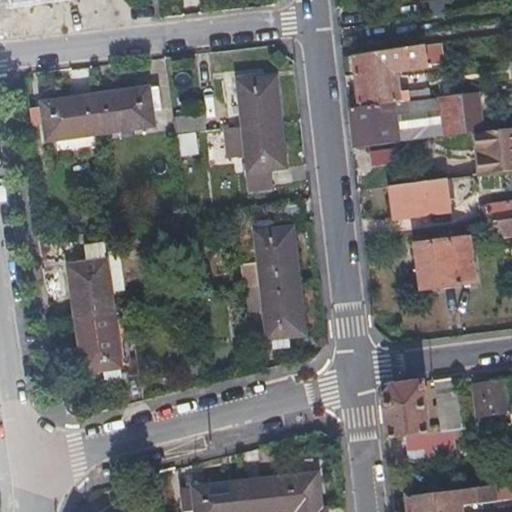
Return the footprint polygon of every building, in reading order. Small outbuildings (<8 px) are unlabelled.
[(423,43),(426,63),(444,60),(440,41),(423,43)] [(362,106),(396,101),(431,96),(431,89),(419,90),(418,86),(404,88),(402,70),(427,65),(426,63),(423,43),(355,55),(362,106)] [(239,126),(277,121),(271,78),(234,82),(239,126)] [(446,134),(466,131),(486,128),(479,89),(440,95),(446,134)] [(97,134),(123,130),(149,127),(149,117),(159,116),(156,90),(92,97),(97,134)] [(402,140),(446,134),(440,95),(431,96),(396,101),(402,140)] [(45,140),(97,134),(92,97),(39,103),(45,140)] [(402,140),(396,101),(362,106),(351,107),(355,147),(402,140)] [(200,130),(199,122),(198,113),(172,116),(175,134),(200,130)] [(277,121),(239,126),(226,127),(229,155),(243,154),(245,170),(282,166),(277,121)] [(511,124),(475,130),(481,172),(511,167),(511,124)] [(390,184),(392,200),(394,216),(451,209),(446,176),(390,184)] [(511,217),(511,200),(487,204),(489,220),(496,219),(511,217)] [(498,235),(511,233),(511,217),(496,219),(498,235)] [(244,289),(297,282),(291,229),(272,232),(272,222),(251,224),(256,266),(242,267),(244,289)] [(473,281),(470,258),(466,236),(411,244),(419,288),(473,281)] [(65,267),(73,319),(111,313),(101,244),(83,247),(86,264),(65,267)] [(263,310),(265,326),(267,341),(270,341),(272,354),(290,352),(289,338),(303,337),(297,282),(244,289),(247,312),(263,310)] [(111,313),(121,375),(136,373),(128,311),(111,313)] [(80,373),(91,371),(103,370),(104,378),(121,375),(111,313),(73,319),(80,373)] [(448,430),(458,429),(455,399),(451,377),(430,380),(437,431),(448,430)] [(384,438),(404,435),(422,433),(420,407),(417,382),(390,385),(380,399),(384,438)] [(455,399),(458,429),(473,427),(473,420),(501,417),(502,423),(511,421),(511,404),(511,405),(509,384),(468,389),(469,398),(455,399)] [(451,451),(448,430),(437,431),(422,433),(404,435),(406,456),(451,451)] [(323,511),(320,511),(315,474),(241,481),(244,511),(323,511)] [(244,511),(241,481),(180,488),(182,511),(194,511),(244,511)] [(404,511),(459,511),(459,504),(491,499),(490,485),(403,498),(404,511)]
